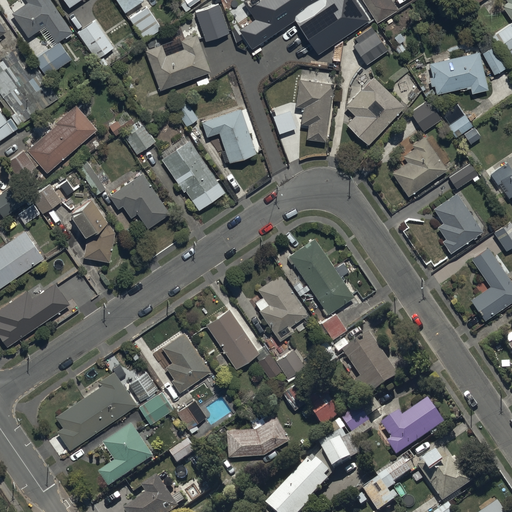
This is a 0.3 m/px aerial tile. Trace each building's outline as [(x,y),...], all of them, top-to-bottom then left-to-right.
[(73,30),(52,0),(26,0),(12,10),(28,34),(45,23),(56,40),(65,34),(67,36),(72,33),(71,31),(73,30)] [(140,0),(117,0),(124,11),(140,0)] [(246,0),(243,2),(255,20),(240,30),(252,49),(295,20),(319,55),(369,20),(355,0),(246,0)] [(391,0),(364,0),(377,21),(397,9),(391,0)] [(511,0),(507,0),(503,3),(511,16),(511,15),(511,0)] [(206,42),(230,34),(219,3),(195,12),(206,42)] [(162,26),(147,4),(129,17),(144,38),(162,26)] [(114,46),(95,18),(76,30),(95,58),(114,46)] [(0,33),(6,29),(0,19),(0,97),(17,123),(58,96),(22,42),(11,49),(17,58),(7,64),(4,58),(0,60),(0,33)] [(511,20),(491,34),(502,51),(510,46),(511,48),(511,20)] [(387,48),(371,25),(355,35),(358,40),(354,43),(367,62),(387,48)] [(398,42),(400,41),(405,38),(400,29),(393,33),(398,42)] [(211,69),(197,32),(181,38),(184,45),(167,52),(163,41),(155,44),(152,38),(143,41),(160,88),(211,69)] [(505,66),(488,35),(477,41),(493,72),(505,66)] [(60,40),(35,56),(47,74),(72,58),(60,40)] [(251,52),(260,79),(279,73),(273,55),(266,58),(263,48),(251,52)] [(479,49),(429,61),(432,75),(430,75),(432,84),(434,83),(436,91),(465,84),(466,87),(470,86),(471,91),(488,87),(479,49)] [(368,142),(405,103),(373,74),(346,103),(356,112),(347,122),(368,142)] [(326,139),(334,81),(299,76),(295,103),(303,105),(301,121),(308,122),(306,136),(326,139)] [(198,116),(186,98),(174,106),(187,124),(198,116)] [(411,111),(424,129),(441,118),(429,99),(411,111)] [(47,171),(97,126),(77,102),(55,120),(57,122),(27,147),(47,171)] [(229,158),(230,160),(256,151),(241,106),(202,120),(207,134),(219,130),(225,148),(221,149),(225,160),(229,158)] [(0,138),(14,129),(0,108),(0,138)] [(447,123),(455,136),(472,124),(464,112),(457,117),(451,108),(442,113),(449,122),(447,123)] [(122,131),(135,121),(126,110),(108,122),(117,134),(122,131)] [(135,121),(122,131),(137,153),(156,139),(140,118),(135,121)] [(464,134),(471,144),(481,137),(475,128),(464,134)] [(164,155),(162,157),(199,208),(225,189),(185,133),(161,151),(164,155)] [(406,160),(391,169),(407,194),(447,167),(425,134),(411,143),(414,147),(402,153),(406,160)] [(105,186),(86,157),(76,164),(96,193),(105,186)] [(511,194),(511,167),(506,158),(489,170),(498,182),(502,180),(507,188),(505,189),(509,196),(511,194)] [(470,163),(449,178),(457,189),(478,174),(470,163)] [(170,210),(142,170),(109,193),(118,207),(123,203),(131,215),(138,211),(148,225),(170,210)] [(18,181),(0,192),(0,209),(3,214),(29,198),(18,181)] [(42,211),(62,198),(51,182),(32,194),(42,211)] [(483,229),(456,189),(432,206),(443,221),(437,225),(445,237),(442,239),(450,251),(483,229)] [(92,195),(71,210),(88,234),(84,254),(110,259),(115,230),(92,195)] [(34,201),(18,212),(25,221),(40,211),(34,201)] [(511,222),(509,218),(493,229),(507,247),(511,243),(511,222)] [(0,244),(0,284),(45,255),(26,227),(0,244)] [(354,293),(314,235),(288,253),(308,282),(303,285),(300,280),(293,285),(300,294),(311,287),(327,311),(354,293)] [(511,279),(488,244),(471,256),(490,283),(470,297),(485,318),(511,298),(511,279)] [(67,250),(48,262),(61,284),(80,271),(67,250)] [(280,271),(258,286),(263,294),(254,301),(279,338),(294,329),(290,323),(307,311),(280,271)] [(0,310),(0,316),(13,336),(53,309),(32,276),(16,287),(21,296),(0,310)] [(260,351),(229,307),(206,323),(236,367),(260,351)] [(346,328),(335,311),(322,320),(333,337),(346,328)] [(171,377),(180,390),(205,374),(213,386),(220,381),(186,328),(162,344),(168,353),(162,357),(174,375),(171,377)] [(399,375),(370,332),(344,350),(362,376),(355,381),(364,395),(372,390),(373,392),(399,375)] [(328,343),(310,354),(319,369),(337,359),(328,343)] [(276,358),(282,368),(287,376),(304,365),(293,347),(276,358)] [(282,368),(276,358),(271,350),(258,359),(270,376),(282,368)] [(70,447),(138,401),(115,368),(80,392),(82,396),(56,413),(63,424),(58,428),(70,447)] [(147,370),(128,382),(140,400),(158,387),(147,370)] [(309,374),(283,391),(294,408),(320,391),(309,374)] [(306,415),(312,410),(323,426),(342,413),(325,389),(306,401),(308,404),(297,412),(303,420),(308,417),(306,415)] [(162,390),(139,405),(150,423),(174,408),(162,390)] [(381,431),(397,455),(446,422),(429,397),(403,415),(400,411),(382,423),(385,428),(381,431)] [(207,414),(195,398),(176,411),(188,428),(191,426),(195,431),(202,427),(197,420),(207,414)] [(360,406),(342,417),(356,439),(373,428),(360,406)] [(228,453),(264,451),(290,437),(277,413),(256,425),(227,427),(228,453)] [(334,434),(319,441),(323,450),(312,462),(308,458),(266,503),(275,511),(299,511),(311,500),(310,498),(336,471),(334,468),(339,464),(360,453),(351,435),(347,437),(343,429),(345,428),(341,419),(329,425),(334,434)] [(155,457),(132,423),(103,442),(116,461),(99,472),(109,487),(155,457)] [(170,451),(178,463),(196,451),(188,439),(170,451)] [(442,448),(418,464),(443,501),(473,481),(464,467),(460,469),(452,457),(449,459),(442,448)] [(379,477),(388,490),(396,484),(395,482),(412,470),(402,456),(376,473),(379,477)] [(173,497),(158,475),(143,485),(148,493),(125,508),(127,511),(171,511),(180,506),(179,505),(186,500),(181,492),(173,497)] [(388,490),(379,477),(363,488),(379,511),(395,500),(388,490)] [(506,511),(499,500),(497,501),(494,497),(479,506),(482,511),(480,511),(455,511),(449,503),(434,511),(506,511)]
